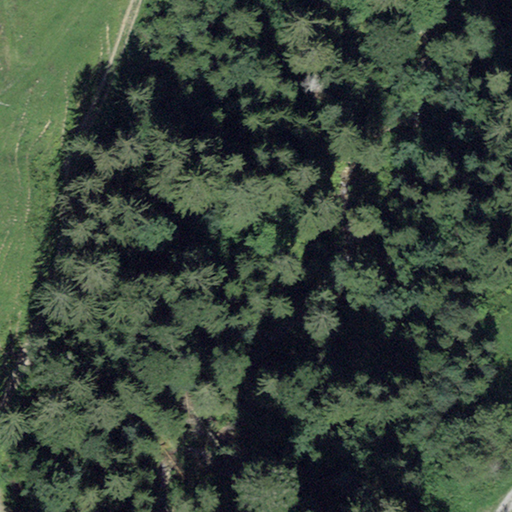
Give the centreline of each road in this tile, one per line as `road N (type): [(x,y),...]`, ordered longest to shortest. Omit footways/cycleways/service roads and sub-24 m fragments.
road 1 (track): [(54,511),(41,395),(110,74),(135,0)]
road 2 (track): [(90,0),(31,76),(0,100)]
